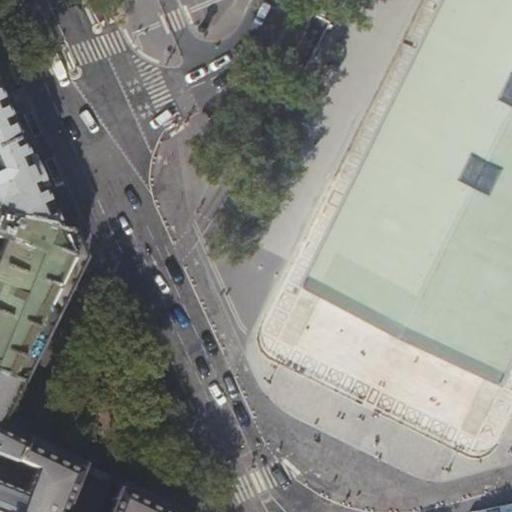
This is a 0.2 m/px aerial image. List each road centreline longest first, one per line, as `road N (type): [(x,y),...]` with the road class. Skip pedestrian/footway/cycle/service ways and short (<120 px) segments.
road 1 (primary): [(112,126),(102,182),(145,276),(238,466),(294,511)]
road 2 (primary): [(266,0),(208,88),(112,126)]
road 3 (primary): [(112,126),(55,0)]
